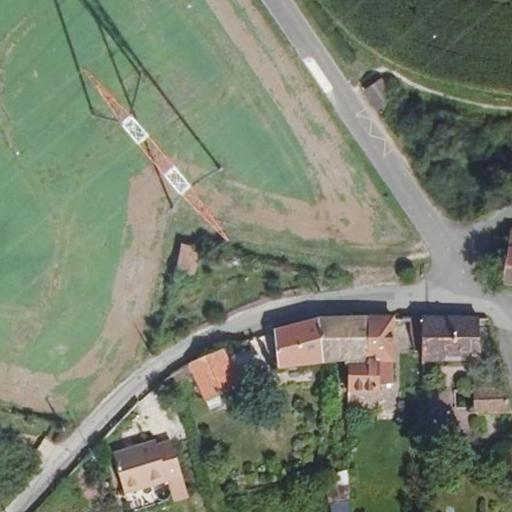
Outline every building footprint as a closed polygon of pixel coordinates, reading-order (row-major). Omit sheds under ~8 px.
[(397,96),(384,106),(391,118),(398,116),(407,110),(397,96)] [(511,229),(498,228),(490,285),(511,285),(511,229)] [(192,280),(201,245),(184,241),(176,276),(192,280)] [(310,363),(310,321),(270,329),(262,331),(266,369),(310,363)] [(356,363),(358,321),(310,321),(310,363),(343,359),(343,363),(356,363)] [(377,380),(377,359),(380,359),(380,321),(358,321),(356,363),(343,363),(333,364),(333,390),(365,390),(365,380),(377,380)] [(413,350),(413,321),(400,321),(400,335),(405,335),(405,350),(413,350)] [(472,360),(468,321),(413,321),(413,350),(413,360),(472,360)] [(225,386),(214,347),(196,355),(181,362),(192,401),(225,386)] [(463,441),(463,415),(500,415),(494,391),(463,390),(463,409),(445,410),(445,394),(413,393),(414,405),(414,441),(463,441)] [(173,496),(158,443),(143,447),(142,442),(100,454),(110,492),(153,481),(158,500),(173,496)] [(511,499),(511,458),(509,448),(494,452),(506,500),(511,499)] [(335,511),(334,497),(315,504),(315,511),(335,511)]
